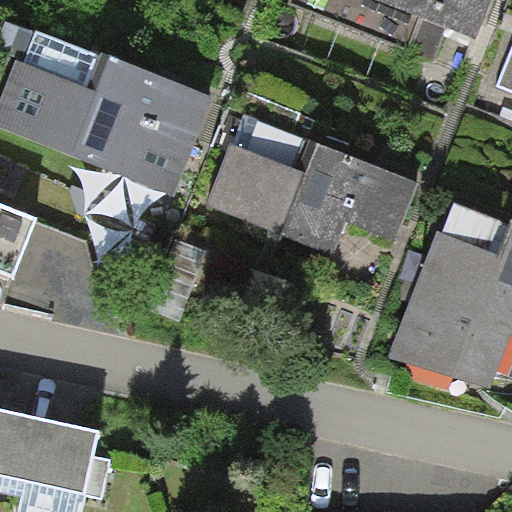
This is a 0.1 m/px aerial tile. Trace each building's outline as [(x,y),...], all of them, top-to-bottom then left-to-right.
[(456,73),(483,0),(289,0),(286,9),(456,73)] [(511,56),(499,91),(511,96),(511,56)] [(0,126),(174,199),(213,105),(110,62),(94,101),(19,70),(0,114),(0,126)] [(384,246),(408,191),(309,148),(296,177),(222,144),(196,204),(322,259),(335,230),(337,225),(384,246)] [(0,275),(11,280),(35,221),(0,207),(0,275)] [(429,236),(381,360),(480,390),(501,332),(511,336),(511,228),(501,224),(490,258),(429,236)] [(98,437),(0,413),(0,479),(26,485),(18,511),(79,511),(83,497),(93,458),(98,437)]
